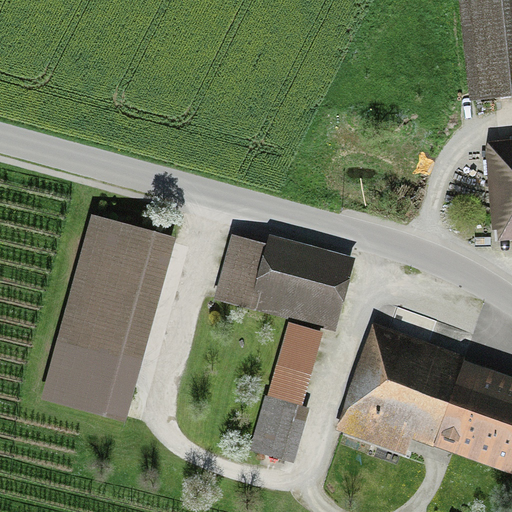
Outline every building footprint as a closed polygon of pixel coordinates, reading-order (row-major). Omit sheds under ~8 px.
[(511,0),(455,0),(468,103),(511,97),(511,0)] [(511,143),(483,146),(491,246),(511,244),(511,143)] [(169,239),(87,217),(53,341),(135,363),(169,239)] [(350,263),(227,234),(211,303),(333,332),(350,263)] [(511,373),(368,325),(332,433),(403,457),(408,442),(511,476),(511,373)] [(300,409),(321,335),(286,326),(250,454),(294,466),(309,412),(300,409)]
